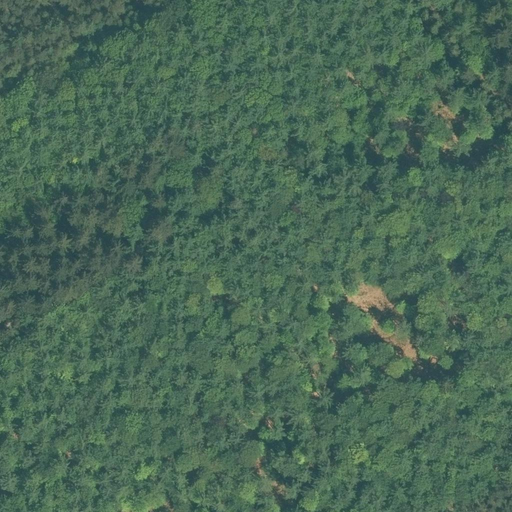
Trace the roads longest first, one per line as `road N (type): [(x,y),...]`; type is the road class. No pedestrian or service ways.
road 1 (track): [(1,511),(511,291)]
road 2 (track): [(0,110),(218,0)]
road 3 (track): [(511,113),(429,0)]
road 4 (track): [(403,511),(511,460)]
